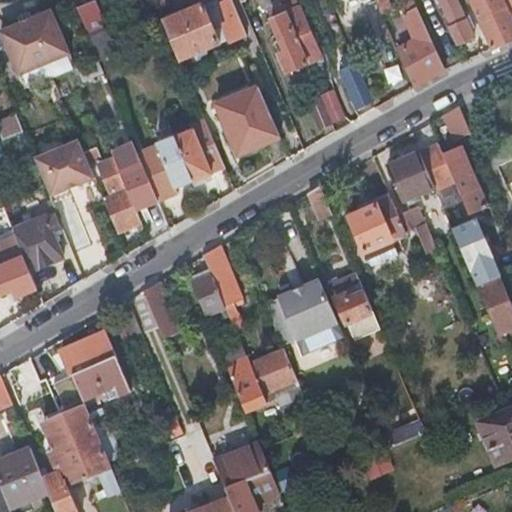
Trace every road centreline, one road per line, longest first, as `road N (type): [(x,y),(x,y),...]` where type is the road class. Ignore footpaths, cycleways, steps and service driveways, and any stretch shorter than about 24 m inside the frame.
road 1 (residential): [(0,354),(457,84)]
road 2 (residential): [(457,84),(511,216)]
